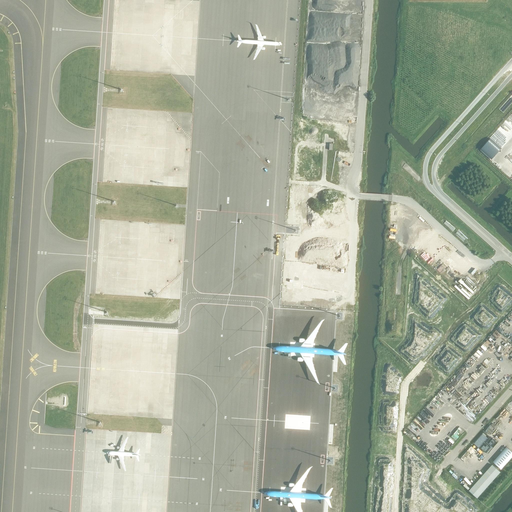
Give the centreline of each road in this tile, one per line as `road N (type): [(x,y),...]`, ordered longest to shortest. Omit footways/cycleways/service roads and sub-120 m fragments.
road 1 (unknown): [(355,195),(337,511)]
road 2 (unknown): [(355,195),(370,0)]
road 3 (unclassified): [(511,61),(426,160),(428,183),(444,199)]
road 4 (unclassified): [(444,199),(436,160),(511,75)]
